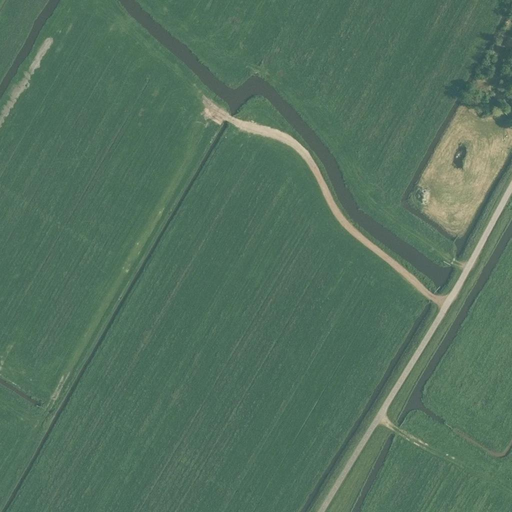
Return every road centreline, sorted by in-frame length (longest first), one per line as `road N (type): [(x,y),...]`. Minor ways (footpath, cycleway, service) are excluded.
road 1 (unknown): [(317,511),(511,180)]
road 2 (track): [(511,495),(376,420)]
